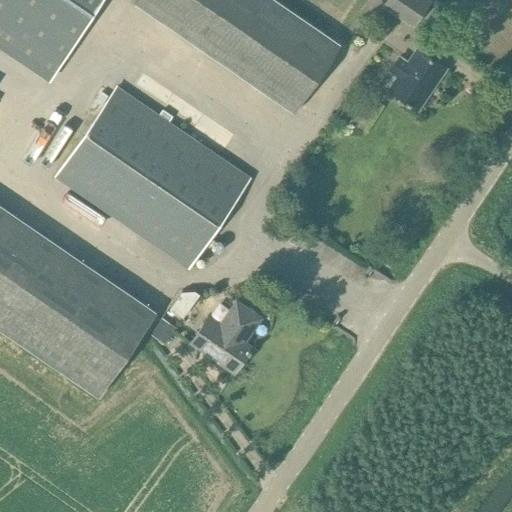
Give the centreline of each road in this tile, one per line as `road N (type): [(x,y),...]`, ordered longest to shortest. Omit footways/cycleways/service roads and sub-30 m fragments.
road 1 (tertiary): [(260,511),(446,243)]
road 2 (tertiary): [(446,243),(511,135)]
